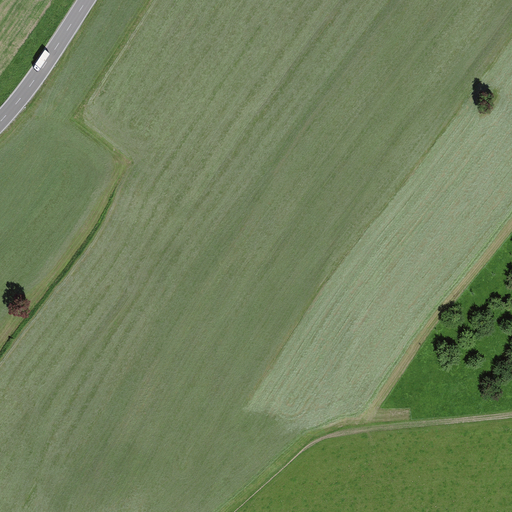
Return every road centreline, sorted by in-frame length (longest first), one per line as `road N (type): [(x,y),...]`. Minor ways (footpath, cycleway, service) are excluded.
road 1 (secondary): [(86,0),(0,122)]
road 2 (track): [(511,416),(363,432)]
